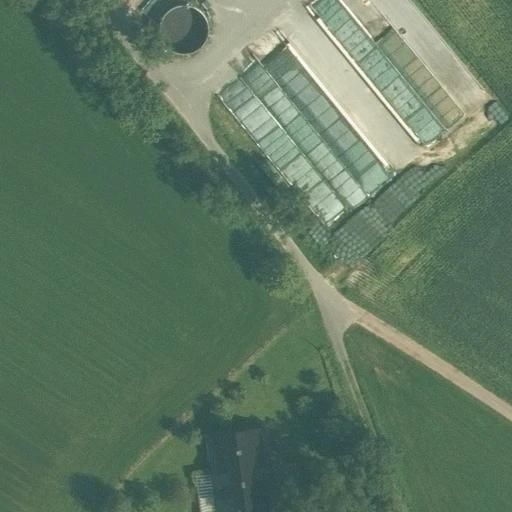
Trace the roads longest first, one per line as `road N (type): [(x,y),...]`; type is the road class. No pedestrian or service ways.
road 1 (unclassified): [(92,0),(283,235),(351,377)]
road 2 (track): [(327,320),(368,319),(511,412)]
